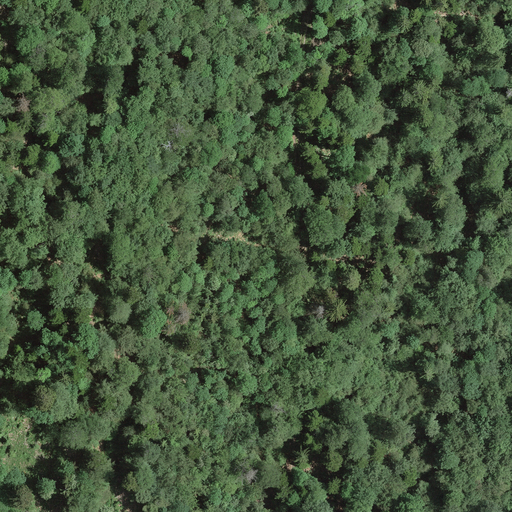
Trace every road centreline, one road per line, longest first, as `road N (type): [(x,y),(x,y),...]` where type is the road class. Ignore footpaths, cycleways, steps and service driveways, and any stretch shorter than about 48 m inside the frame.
road 1 (track): [(309,0),(303,247),(284,511)]
road 2 (track): [(114,511),(115,483),(70,299),(27,170),(0,38)]
